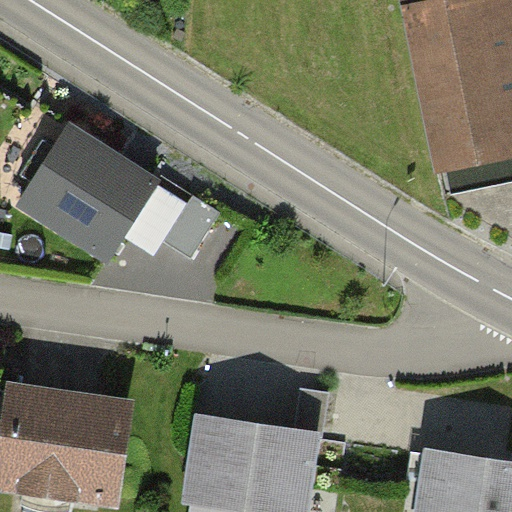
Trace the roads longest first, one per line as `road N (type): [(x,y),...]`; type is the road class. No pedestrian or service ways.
road 1 (tertiary): [(30,0),(507,296)]
road 2 (residential): [(507,296),(486,330),(404,358),(0,297)]
